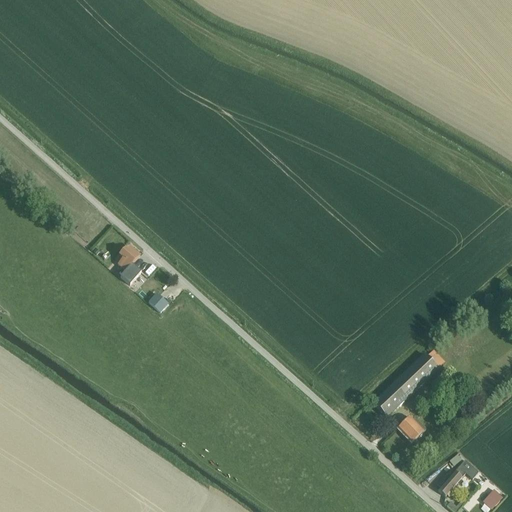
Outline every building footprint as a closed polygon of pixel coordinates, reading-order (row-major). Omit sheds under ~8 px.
[(128,274),(123,280),(129,286),(141,274),(131,265),(137,258),(129,251),(117,264),(128,274)] [(160,315),(170,305),(159,293),(148,303),(160,315)] [(419,351),(363,405),(381,423),(437,370),(419,351)] [(412,415),(402,425),(417,440),(427,430),(412,415)] [(467,464),(441,493),(449,500),(469,479),(478,488),(485,481),(467,464)] [(446,465),(433,479),(442,488),(455,474),(446,465)]
